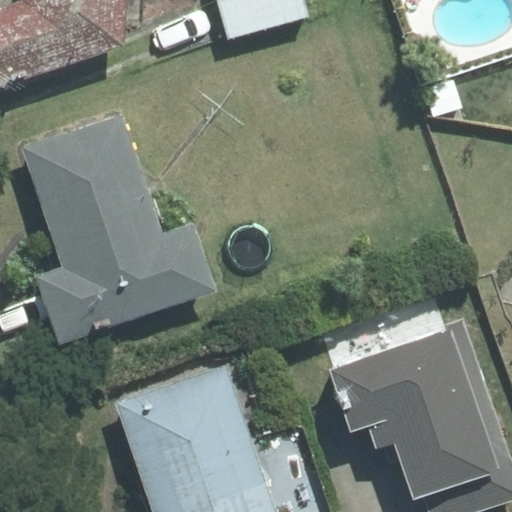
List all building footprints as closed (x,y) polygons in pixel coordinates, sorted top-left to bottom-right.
[(132,0),(0,0),(0,87),(130,43),(132,0)] [(307,0),(213,0),(226,41),(312,15),(307,0)] [(161,230),(118,104),(22,137),(62,254),(35,263),(60,336),(218,282),(196,218),(161,230)] [(457,323),(337,369),(356,423),(387,412),(418,498),(508,467),(457,323)] [(159,511),(333,511),(336,506),(307,429),(262,446),(229,359),(117,402),(159,511)]
